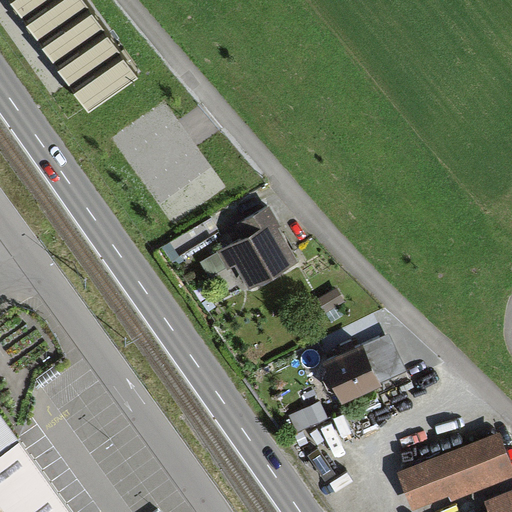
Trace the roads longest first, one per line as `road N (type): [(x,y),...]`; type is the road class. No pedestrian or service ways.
road 1 (residential): [(118,0),(346,254),(511,414)]
road 2 (primary): [(300,511),(0,84)]
road 3 (residential): [(219,511),(0,212)]
road 4 (unknown): [(483,386),(375,434),(359,450),(353,491),(362,511)]
